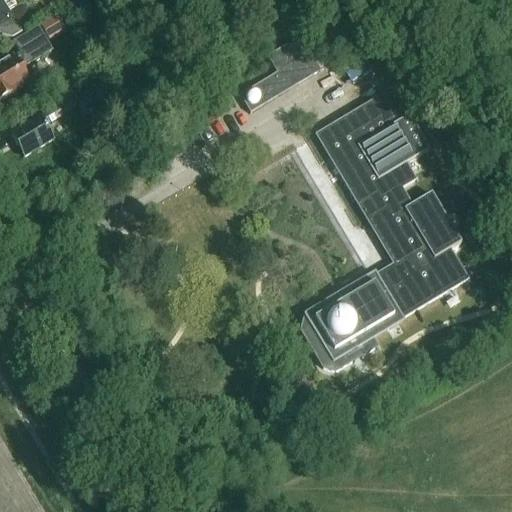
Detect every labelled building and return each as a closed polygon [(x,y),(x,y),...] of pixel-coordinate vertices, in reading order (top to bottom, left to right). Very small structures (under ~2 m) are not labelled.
[(0,38),(4,36),(12,39),(22,35),(15,29),(10,29),(9,26),(10,24),(10,20),(9,17),(8,13),(3,4),(0,2),(0,1),(0,38)] [(20,73),(51,54),(36,31),(12,45),(20,57),(13,61),(12,60),(0,68),(0,103),(13,96),(12,94),(27,85),(20,73)] [(311,55),(302,39),(269,59),(278,75),(239,98),(250,116),(319,74),(318,71),(325,67),(316,52),(311,55)] [(340,58),(329,40),(322,45),(333,63),(340,58)] [(374,276),(304,317),(300,332),(320,369),(334,373),(374,349),(371,344),(403,325),(402,322),(467,284),(449,253),(460,246),(430,197),(410,209),(400,193),(418,183),(407,164),(427,152),(392,93),(316,138),(392,267),(375,278),(374,276)] [(42,114),(49,124),(73,110),(67,100),(42,114)] [(49,136),(40,121),(39,120),(10,137),(23,160),(53,142),(49,136)]
